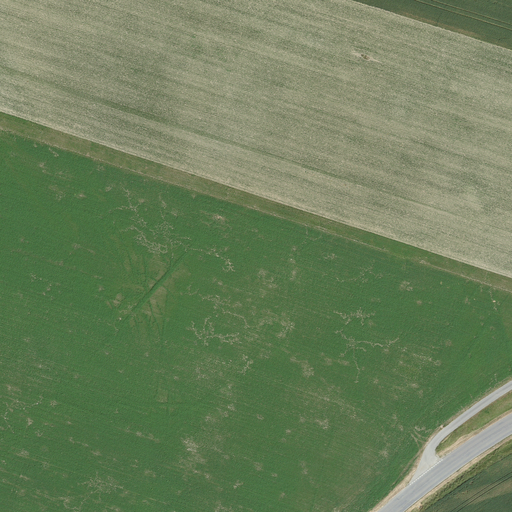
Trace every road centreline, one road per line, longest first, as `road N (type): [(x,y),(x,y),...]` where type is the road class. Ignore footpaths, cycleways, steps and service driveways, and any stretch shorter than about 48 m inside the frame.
road 1 (tertiary): [(511,424),(390,511)]
road 2 (track): [(511,385),(439,437),(429,453),(435,476)]
